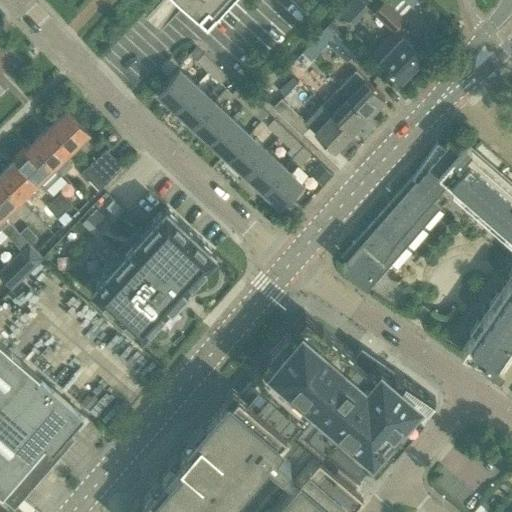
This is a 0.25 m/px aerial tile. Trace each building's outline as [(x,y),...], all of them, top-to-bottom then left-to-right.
[(186,0),(206,18),(214,9),(222,0),(186,0)] [(392,29),(403,18),(412,7),(404,0),(384,0),(373,12),(392,29)] [(402,79),(424,54),(402,33),(379,58),(402,79)] [(346,61),(354,52),(335,34),(327,42),(346,61)] [(322,73),(301,52),(291,63),(313,83),(322,73)] [(208,72),(215,64),(203,53),(196,60),(208,72)] [(167,74),(177,63),(170,56),(160,67),(167,74)] [(220,82),(227,75),(215,64),(208,72),(220,82)] [(175,107),(196,84),(178,68),(157,91),(175,107)] [(355,69),(338,86),(348,95),(367,114),(383,96),(355,69)] [(192,124),(214,101),(196,84),(175,107),(192,124)] [(321,105),(323,107),(330,114),(350,132),(367,114),(348,95),(338,86),(331,93),(321,105)] [(243,104),(250,97),(239,87),(232,94),(243,104)] [(254,115),(261,107),(250,97),(243,104),(254,115)] [(307,123),(281,98),(273,107),(301,134),(309,125),(314,130),(314,131),(333,150),(350,132),(330,114),(323,107),(307,123)] [(214,101),(192,124),(210,140),(231,117),(214,101)] [(67,109),(50,125),(70,147),(75,152),(84,143),(86,146),(95,137),(88,130),(67,109)] [(228,157),(249,133),(231,117),(210,140),(228,157)] [(279,137),(285,130),(273,118),(267,126),(279,137)] [(50,125),(32,142),(53,164),(63,154),(68,159),(75,152),(70,147),(50,125)] [(290,147),(296,140),(285,130),(279,137),(290,147)] [(246,173),(267,150),(249,133),(228,157),(246,173)] [(511,187),(467,148),(470,144),(465,139),(457,149),(448,141),(444,146),(436,141),(411,177),(412,177),(409,180),(341,256),(345,260),(342,263),(361,279),(366,283),(368,280),(372,284),(440,207),(430,199),(447,179),(511,235),(511,276),(461,351),(482,360),(498,371),(503,365),(498,361),(511,341),(511,187)] [(32,142),(15,159),(36,181),(44,189),(61,172),(53,164),(32,142)] [(299,164),(310,153),(300,144),(290,155),(299,164)] [(106,149),(88,166),(99,177),(105,183),(122,166),(116,160),(106,149)] [(263,189),(285,166),(267,150),(246,173),(263,189)] [(15,159),(0,173),(0,178),(19,197),(36,181),(15,159)] [(319,162),(309,172),(320,183),(330,173),(319,162)] [(88,166),(81,173),(98,190),(105,183),(99,177),(88,166)] [(281,206),(302,183),(285,166),(263,189),(281,206)] [(0,178),(0,212),(2,214),(19,197),(0,178)] [(65,210),(72,203),(60,192),(54,199),(65,210)] [(58,218),(65,210),(54,199),(46,206),(58,218)] [(165,205),(90,287),(140,333),(169,301),(170,302),(187,284),(186,283),(215,252),(165,205)] [(0,212),(0,228),(1,228),(12,239),(19,232),(2,214),(0,212)] [(90,213),(81,222),(94,234),(103,224),(90,213)] [(27,226),(19,232),(31,244),(38,237),(27,226)] [(22,249),(0,269),(0,272),(4,277),(12,285),(42,256),(31,244),(19,232),(12,239),(22,249)] [(288,431),(299,441),(318,458),(325,463),(331,455),(337,448),(367,474),(390,447),(391,448),(423,412),(422,411),(434,396),(375,357),(366,368),(353,357),(355,354),(304,310),(290,327),(289,326),(249,373),(250,374),(238,388),(288,431)] [(53,452),(70,432),(84,415),(0,342),(0,493),(2,496),(46,446),(53,452)] [(299,441),(288,431),(238,388),(237,389),(237,388),(235,390),(240,394),(233,402),(229,398),(206,424),(211,428),(204,436),(199,432),(197,434),(202,438),(196,446),(191,442),(179,456),(183,460),(177,468),(172,464),(160,478),(165,482),(158,490),(154,486),(141,500),(146,504),(140,511),(135,508),(130,511),(214,511),(265,454),(281,467),(289,457),(287,455),(299,441)] [(348,511),(362,495),(325,463),(318,458),(272,511),(348,511)]
